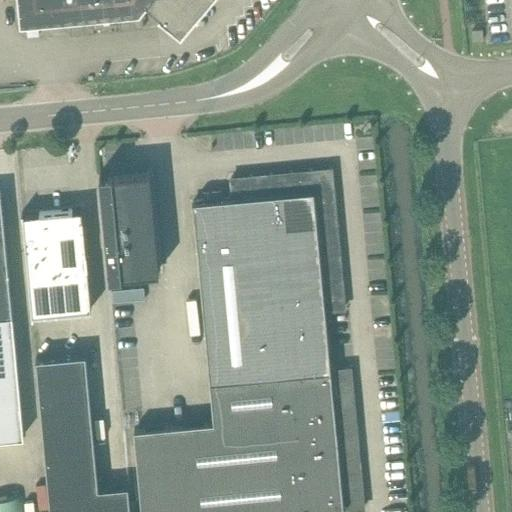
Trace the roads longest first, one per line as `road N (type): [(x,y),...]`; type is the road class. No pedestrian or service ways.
road 1 (unclassified): [(481,511),(446,142),(457,98)]
road 2 (unknown): [(44,71),(115,472)]
road 3 (unclassified): [(0,120),(181,103),(254,85)]
road 4 (unknown): [(44,71),(188,47),(231,0)]
road 5 (unclassified): [(340,16),(420,82),(457,98)]
road 6 (unclassified): [(457,98),(429,52),(377,0)]
